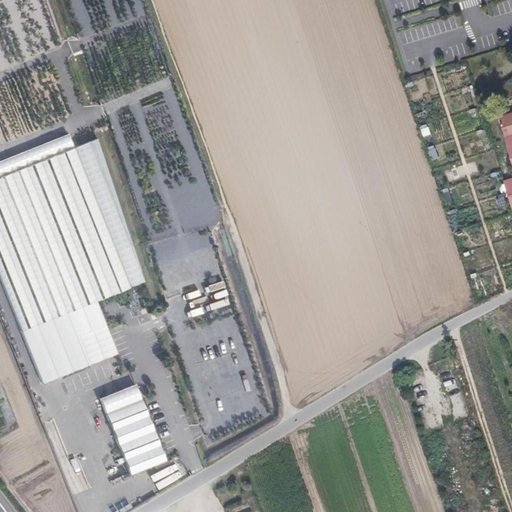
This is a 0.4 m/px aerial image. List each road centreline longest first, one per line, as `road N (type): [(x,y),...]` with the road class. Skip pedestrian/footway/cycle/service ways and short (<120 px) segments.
road 1 (residential): [(144,511),(393,358),(511,295)]
road 2 (track): [(290,422),(232,228)]
road 3 (track): [(454,325),(511,504)]
